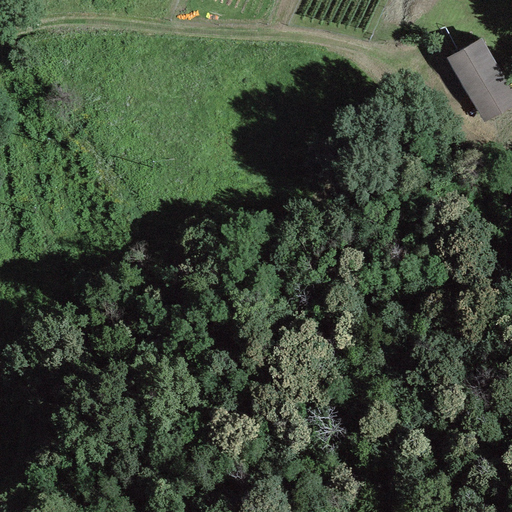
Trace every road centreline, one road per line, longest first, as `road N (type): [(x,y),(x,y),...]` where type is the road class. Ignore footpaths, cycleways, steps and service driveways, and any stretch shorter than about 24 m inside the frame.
road 1 (track): [(296,343),(264,268),(400,81),(383,54),(295,34),(59,21),(0,37)]
road 2 (track): [(296,343),(511,268)]
road 3 (track): [(147,511),(213,415),(296,343)]
